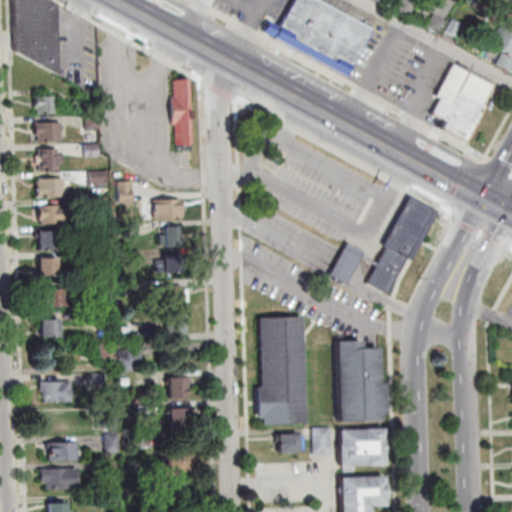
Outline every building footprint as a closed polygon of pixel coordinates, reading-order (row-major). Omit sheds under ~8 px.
[(56,68),(53,0),(10,0),(13,53),(55,70),(56,68)] [(292,0),(325,0),(373,26),(345,77),(262,31),(268,20),(279,26),(292,0)] [(402,0),(409,0),(416,4),(408,17),(397,10),(402,0)] [(434,15),(446,21),(439,34),(427,27),(434,15)] [(454,18),(464,23),(455,37),(446,32),(454,18)] [(501,27),(511,32),(511,58),(490,47),(501,27)] [(466,142),(437,127),(442,117),(430,111),(438,97),(434,95),(451,63),(490,84),(480,102),(485,105),(466,142)] [(189,78),(171,79),(172,148),(190,148),(189,78)] [(37,102),(37,98),(56,97),(57,115),(38,116),(37,109),(35,109),(34,102),(37,102)] [(71,107),(76,99),(87,105),(83,114),(71,107)] [(87,131),(87,116),(101,116),(101,131),(87,131)] [(61,123),(62,143),(38,144),(38,137),(36,137),(35,124),(61,123)] [(86,158),(86,145),(100,145),(100,158),(86,158)] [(59,164),(59,172),(39,172),(38,166),(36,166),(36,158),(38,158),(38,150),(59,150),(59,156),(66,155),(66,163),(59,164)] [(90,186),(90,172),(104,172),(104,173),(109,173),(109,185),(104,185),(104,186),(90,186)] [(64,179),(64,199),(37,199),(37,183),(40,183),(40,180),(64,179)] [(134,203),(119,203),(118,182),(133,182),(134,203)] [(435,209),(386,294),(364,281),(384,246),(380,243),(409,194),(435,209)] [(105,199),(105,212),(91,213),(91,199),(105,199)] [(181,202),(181,216),(154,217),(154,202),(181,202)] [(67,206),(67,225),(42,226),(42,222),(39,222),(39,207),(67,206)] [(139,237),(128,237),(128,223),(139,223),(139,237)] [(103,224),(104,239),(92,239),(92,225),(103,224)] [(183,249),(166,249),(166,229),(183,229),(183,249)] [(59,252),(39,253),(39,240),(36,240),(36,234),(59,234),(59,252)] [(361,250),(343,282),(328,274),(346,241),(361,250)] [(140,250),(141,265),(126,265),(126,251),(140,250)] [(95,264),(78,264),(78,253),(94,253),(95,264)] [(165,276),(165,274),(157,274),(157,261),(165,261),(165,258),(183,258),(183,276),(165,276)] [(58,260),(58,279),(40,280),(40,276),(36,276),(36,266),(40,266),(40,261),(58,260)] [(141,292),(126,292),(126,281),(141,280),(141,292)] [(85,292),(85,281),(99,281),(100,292),(85,292)] [(159,288),(184,288),(184,306),(160,307),(159,288)] [(69,308),(41,309),(41,294),(43,294),(43,291),(69,291),(69,308)] [(92,324),(77,324),(76,312),(92,312),(92,324)] [(122,332),(150,332),(150,317),(122,317),(122,332)] [(306,427),(263,428),(263,421),(258,421),(257,390),(262,390),(260,321),(303,319),(306,427)] [(186,338),(165,338),(165,320),(185,320),(186,338)] [(60,322),(60,340),(42,341),(41,323),(60,322)] [(363,353),(380,353),(381,387),(386,387),(387,419),(382,419),(382,426),(339,427),(336,345),(363,344),(363,353)] [(97,362),(97,345),(116,345),(117,361),(113,362),(113,371),(107,371),(107,362),(97,362)] [(142,350),(143,374),(118,375),(118,351),(142,350)] [(106,387),(90,387),(90,376),(106,376),(106,387)] [(169,402),(169,386),(166,386),(166,381),(187,380),(187,402),(169,402)] [(73,405),(44,405),(44,393),(41,393),(40,385),(72,384),(73,405)] [(139,406),(154,406),(154,415),(139,416),(139,406)] [(171,409),(188,409),(189,430),(171,430),(171,409)] [(120,430),(98,430),(98,412),(120,412),(120,430)] [(333,456),(314,457),(313,430),(332,429),(333,456)] [(386,470),(341,472),(340,435),(385,433),(386,470)] [(121,453),(106,453),(106,436),(121,435),(121,453)] [(300,457),(279,458),(278,448),(276,448),(276,442),(278,442),(278,438),(299,438),(300,457)] [(78,444),(79,463),(50,463),(49,455),(47,455),(46,448),(49,448),(49,445),(78,444)] [(167,478),(167,475),(160,475),(160,462),(197,461),(197,477),(167,478)] [(41,470),(78,470),(79,491),(47,492),(47,484),(42,484),(41,470)] [(386,482),(387,511),(372,511),(341,511),(341,483),(386,482)] [(120,509),(105,509),(104,496),(120,495),(120,509)] [(45,511),(66,511),(66,502),(46,502),(45,511)]
